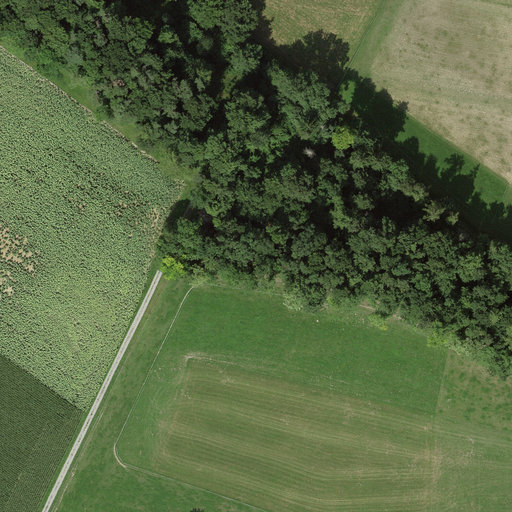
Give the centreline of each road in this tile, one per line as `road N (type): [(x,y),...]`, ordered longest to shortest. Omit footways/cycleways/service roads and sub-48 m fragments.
road 1 (track): [(194,0),(339,105),(511,249)]
road 2 (track): [(46,511),(161,271)]
